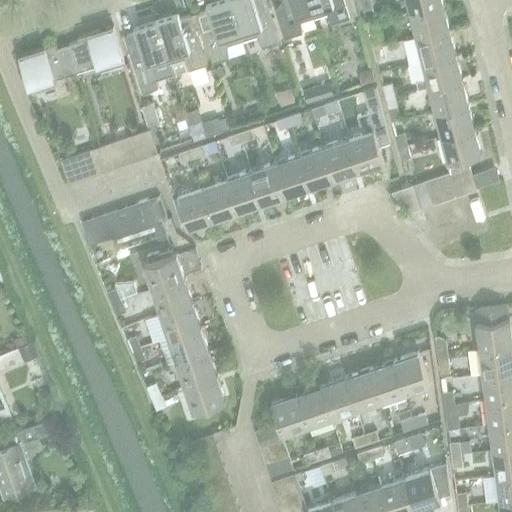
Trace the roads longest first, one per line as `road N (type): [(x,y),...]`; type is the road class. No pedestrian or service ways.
road 1 (residential): [(430,279),(364,207),(228,254),(259,358),(425,294)]
road 2 (residential): [(511,123),(485,0)]
